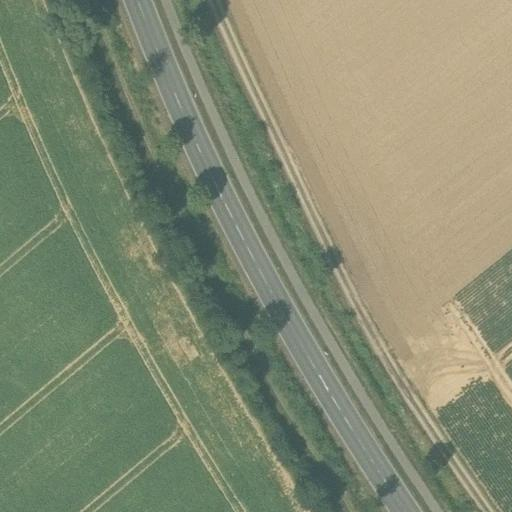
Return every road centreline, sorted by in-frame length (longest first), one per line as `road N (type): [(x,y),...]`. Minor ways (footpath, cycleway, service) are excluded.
road 1 (track): [(491,511),(398,373),(217,0)]
road 2 (secondary): [(407,511),(256,262),(138,0)]
road 3 (track): [(94,0),(142,126),(258,366),(351,511)]
